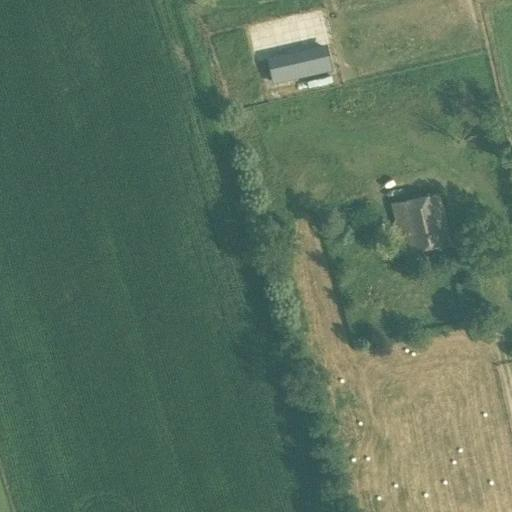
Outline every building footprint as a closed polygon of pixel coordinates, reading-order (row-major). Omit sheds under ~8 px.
[(298,77),(296,70),(330,60),(324,40),(273,55),(281,82),(298,77)] [(370,123),(380,175),(426,167),(418,122),(379,129),(378,121),(370,123)] [(355,124),(333,126),(343,207),(365,205),(355,124)] [(511,173),(469,183),(477,216),(511,208),(511,173)] [(437,194),(392,204),(403,255),(448,245),(437,194)]
